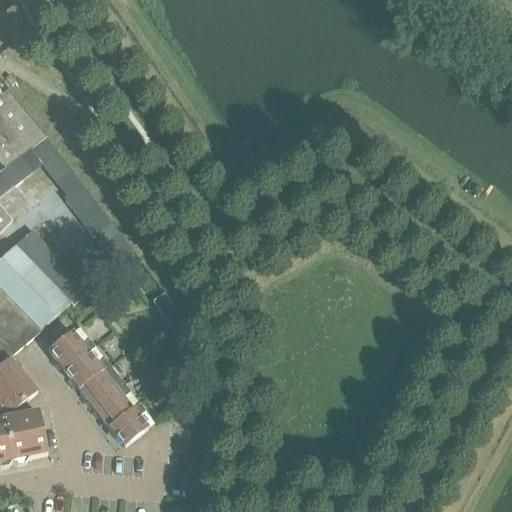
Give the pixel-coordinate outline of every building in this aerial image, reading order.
[(0,166),(6,171),(12,167),(22,159),(46,139),(9,93),(0,82),(0,166)] [(46,139),(22,159),(33,174),(42,167),(58,155),(46,139)] [(58,155),(42,167),(50,178),(66,166),(58,155)] [(33,174),(22,159),(12,167),(23,182),(33,174)] [(74,177),(66,166),(50,178),(58,189),(74,177)] [(12,167),(6,171),(1,175),(13,189),(14,189),(23,182),(12,167)] [(1,175),(0,175),(0,190),(4,196),(13,189),(1,175)] [(74,177),(58,189),(66,200),(82,188),(74,177)] [(82,188),(66,200),(64,202),(72,212),(90,197),(82,188)] [(90,197),(72,212),(79,221),(97,207),(90,197)] [(104,217),(97,207),(79,221),(87,231),(104,217)] [(0,237),(12,224),(0,208),(0,237)] [(112,227),(104,217),(87,231),(94,241),(112,227)] [(112,227),(94,241),(101,250),(119,236),(112,227)] [(24,257),(40,241),(32,233),(16,249),(24,257)] [(119,236),(101,250),(109,261),(127,247),(119,236)] [(48,250),(40,241),(24,257),(33,266),(48,250)] [(127,247),(109,261),(116,271),(134,256),(127,247)] [(72,306),(66,300),(58,291),(50,283),(41,275),(33,266),(24,257),(16,249),(0,263),(0,292),(42,335),(70,307),(72,306)] [(48,250),(33,266),(41,275),(57,259),(48,250)] [(65,267),(57,259),(41,275),(50,283),(65,267)] [(73,275),(65,267),(50,283),(58,291),(73,275)] [(73,275),(58,291),(66,300),(82,285),(73,275)] [(82,285),(66,300),(72,306),(70,307),(73,310),(91,294),(82,285)] [(0,292),(0,361),(5,366),(10,362),(42,335),(0,292)] [(163,319),(175,310),(165,296),(153,304),(163,319)] [(175,310),(163,319),(173,333),(185,324),(175,310)] [(64,374),(95,350),(90,342),(82,348),(72,336),(49,354),(64,374)] [(95,350),(64,374),(79,393),(110,368),(105,361),(97,367),(88,356),(96,350),(95,350)] [(10,362),(5,366),(0,369),(0,408),(3,412),(26,406),(26,405),(38,395),(22,376),(21,376),(22,369),(16,363),(10,362)] [(110,368),(79,393),(94,412),(125,387),(110,368)] [(131,395),(125,387),(94,412),(109,431),(140,406),(132,412),(123,401),(131,395)] [(146,414),(140,406),(109,431),(125,451),(148,432),(138,420),(146,414)] [(38,415),(2,423),(11,466),(17,469),(25,467),(28,462),(47,458),(38,415)] [(2,423),(0,423),(0,472),(8,471),(11,466),(2,423)]
